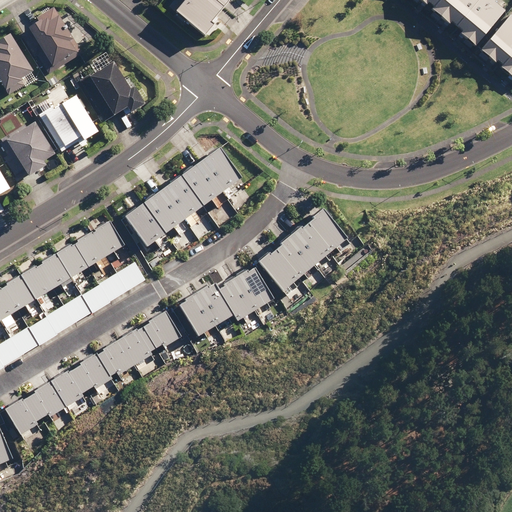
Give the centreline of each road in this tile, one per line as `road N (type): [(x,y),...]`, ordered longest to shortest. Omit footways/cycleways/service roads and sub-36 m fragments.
road 1 (residential): [(300,161),(276,201),(236,240),(0,387)]
road 2 (residential): [(0,237),(130,159),(207,89)]
road 3 (residential): [(300,161),(346,177),(405,177),(511,133)]
road 4 (residential): [(102,0),(207,89)]
